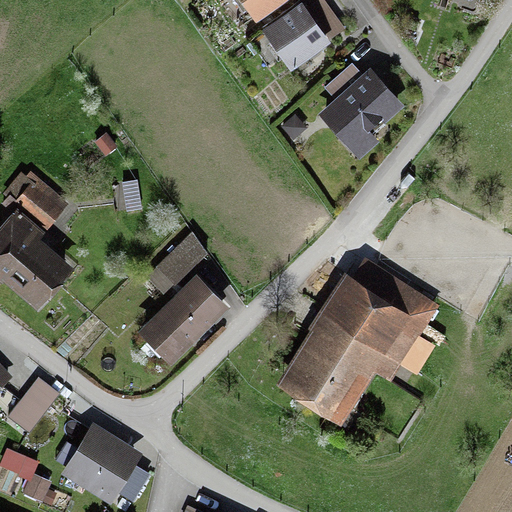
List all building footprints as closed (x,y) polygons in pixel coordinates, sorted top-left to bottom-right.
[(247,0),(260,16),(279,0),(247,0)] [(305,0),(302,0),(267,25),(294,63),(332,37),(305,0)] [(371,73),(317,118),(355,163),(377,144),(368,132),(399,106),(371,73)] [(70,203),(32,173),(11,199),(49,230),(70,203)] [(139,182),(122,182),(123,211),(140,211),(139,182)] [(75,265),(15,212),(0,228),(0,276),(37,309),(75,265)] [(191,234),(160,266),(174,281),(206,249),(191,234)] [(434,308),(369,268),(298,384),(341,410),(399,317),(420,330),(434,308)] [(228,301),(197,270),(137,328),(168,359),(228,301)] [(0,363),(0,385),(11,375),(0,363)] [(59,393),(37,377),(7,416),(29,432),(59,393)] [(141,449),(92,420),(61,472),(110,501),(141,449)]
